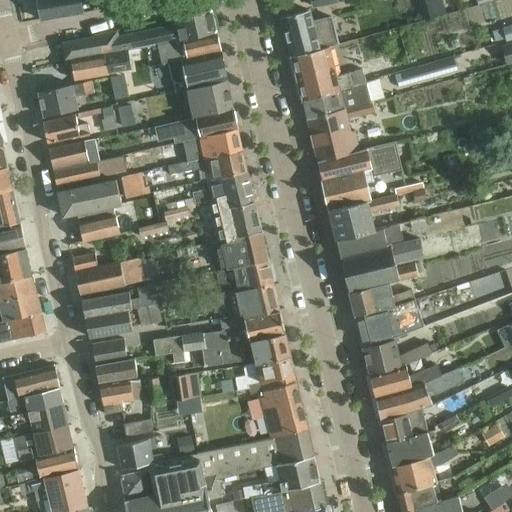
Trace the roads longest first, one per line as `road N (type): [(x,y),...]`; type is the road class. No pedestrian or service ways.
road 1 (residential): [(366,511),(242,0)]
road 2 (residential): [(67,340),(8,36)]
road 3 (residential): [(108,511),(101,454),(67,340)]
road 4 (residential): [(8,36),(179,0)]
